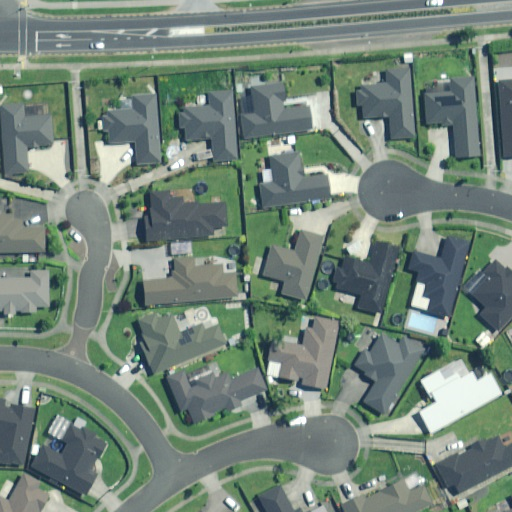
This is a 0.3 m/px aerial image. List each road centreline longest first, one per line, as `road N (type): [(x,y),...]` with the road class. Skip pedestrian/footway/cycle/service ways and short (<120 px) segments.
road 1 (secondary): [(511,15),(172,42),(92,30)]
road 2 (secondary): [(92,30),(470,0)]
road 3 (residential): [(86,207),(98,236),(97,272),(75,372)]
road 4 (residential): [(334,442),(256,446),(175,473)]
road 5 (residential): [(75,372),(111,391),(175,473)]
road 6 (residential): [(388,187),(511,209)]
